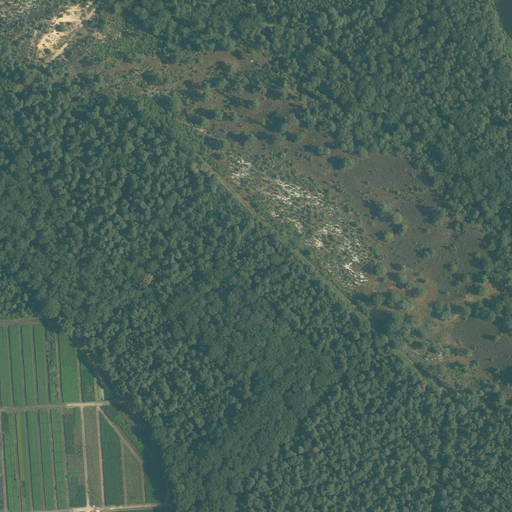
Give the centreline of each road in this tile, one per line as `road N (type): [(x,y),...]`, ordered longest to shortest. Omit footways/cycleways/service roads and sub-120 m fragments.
road 1 (track): [(179,213),(470,502)]
road 2 (track): [(179,213),(215,174),(383,341)]
road 3 (track): [(0,156),(139,180),(179,213)]
road 4 (track): [(113,0),(0,115)]
road 5 (track): [(383,341),(439,395),(440,473)]
